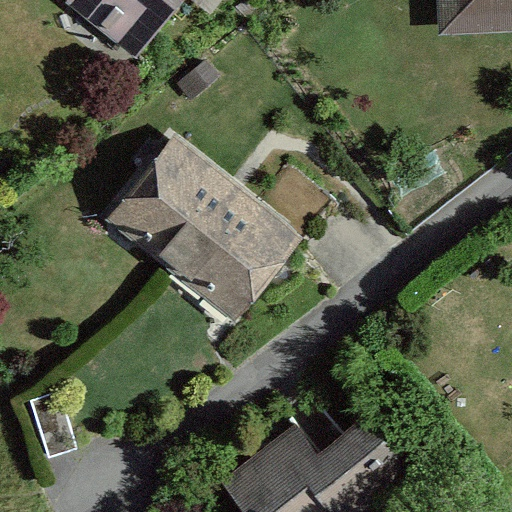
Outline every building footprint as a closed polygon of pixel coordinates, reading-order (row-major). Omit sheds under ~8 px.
[(74,0),(137,51),(178,0),(74,0)] [(511,0),(439,0),(441,28),(511,24),(511,0)] [(218,74),(205,58),(180,78),(193,94),(218,74)] [(173,126),(106,214),(166,260),(233,172),(173,126)] [(296,220),(233,172),(166,260),(228,308),(296,220)] [(32,397),(49,453),(76,445),(59,388),(32,397)] [(372,511),(421,474),(365,404),(317,442),(298,418),(221,478),(247,511),(372,511)]
